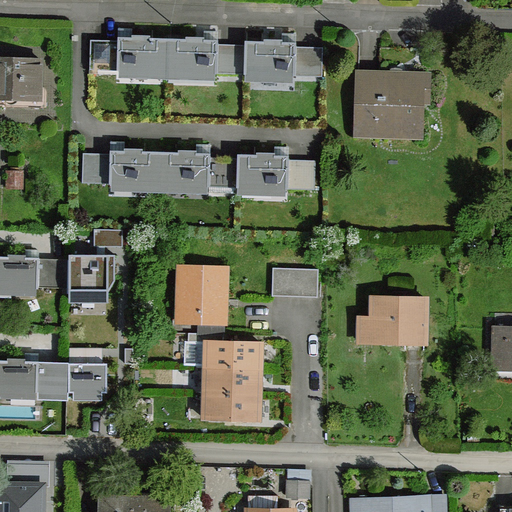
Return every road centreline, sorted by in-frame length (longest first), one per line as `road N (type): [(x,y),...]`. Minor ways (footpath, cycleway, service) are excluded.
road 1 (residential): [(0,2),(511,20)]
road 2 (residential): [(0,444),(511,460)]
road 3 (unknown): [(95,5),(96,106),(103,115),(126,126),(262,131)]
